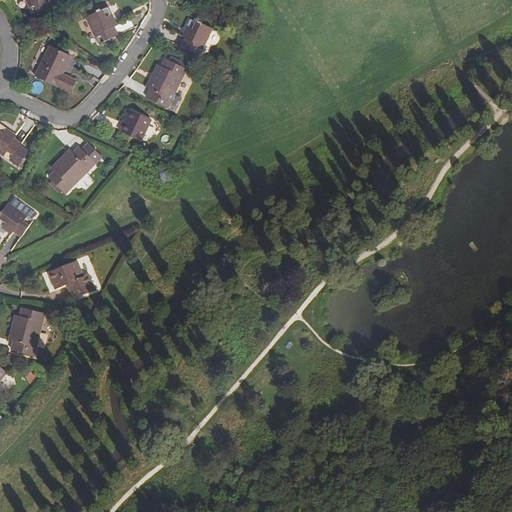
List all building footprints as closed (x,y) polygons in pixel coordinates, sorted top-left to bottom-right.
[(25,0),(32,14),(50,6),(47,0),(25,0)] [(117,26),(108,8),(87,17),(99,44),(117,35),(113,27),(117,26)] [(209,30),(189,22),(181,41),(184,42),(181,51),(199,58),(209,30)] [(75,53),(52,43),(38,72),(73,89),(79,77),(65,71),(75,53)] [(144,98),(165,109),(171,96),(184,70),(181,69),(183,65),(173,59),(170,63),(167,61),(164,60),(159,69),(147,91),(144,98)] [(147,91),(159,69),(155,67),(143,89),(147,91)] [(179,100),(171,96),(165,109),(172,112),(179,100)] [(152,121),(133,112),(127,124),(125,123),(120,132),(142,143),(152,121)] [(0,153),(19,166),(25,158),(29,152),(20,145),(22,143),(15,138),(16,136),(0,125),(0,153)] [(78,148),(72,154),(54,172),(48,178),(65,194),(93,166),(102,158),(89,145),(82,151),(78,148)] [(54,172),(72,154),(70,151),(51,168),(54,172)] [(25,158),(19,166),(22,168),(28,160),(25,158)] [(9,204),(0,216),(0,226),(9,234),(12,236),(14,233),(21,238),(33,222),(32,221),(34,218),(35,218),(37,216),(37,214),(34,212),(34,213),(17,201),(17,200),(15,198),(13,198),(11,201),(12,202),(10,205),(9,204)] [(49,274),(56,290),(67,286),(71,284),(74,291),(76,290),(80,298),(96,290),(89,276),(83,278),(77,263),(49,274)] [(12,350),(35,357),(46,315),(23,309),(21,318),(14,342),(12,350)] [(14,342),(21,318),(16,316),(10,341),(14,342)]
